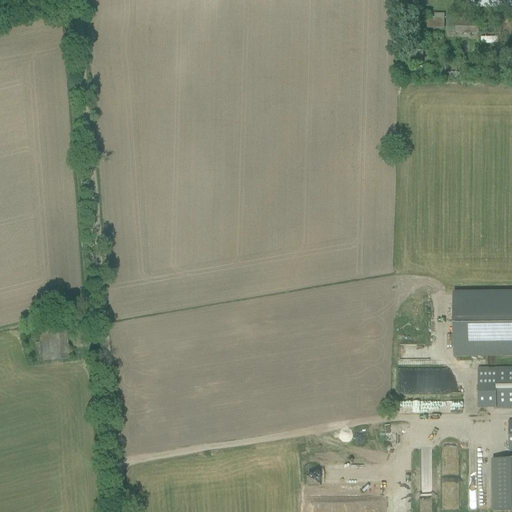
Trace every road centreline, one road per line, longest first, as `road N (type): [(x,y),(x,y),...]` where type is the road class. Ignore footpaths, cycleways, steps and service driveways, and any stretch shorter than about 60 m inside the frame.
road 1 (track): [(115,511),(72,0)]
road 2 (unknown): [(112,467),(387,420)]
